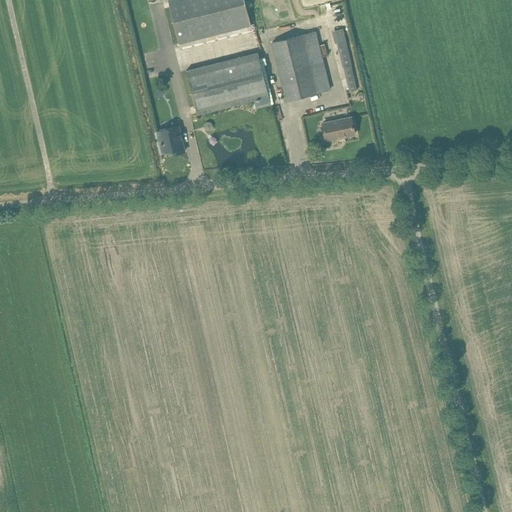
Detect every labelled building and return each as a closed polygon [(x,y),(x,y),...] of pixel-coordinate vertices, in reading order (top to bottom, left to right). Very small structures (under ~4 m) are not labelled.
[(251,25),(249,15),(244,0),(167,0),(177,34),(179,43),(251,25)] [(336,30),(349,92),(358,90),(346,28),(336,30)] [(330,90),(330,89),(316,93),(301,36),(315,32),(272,42),(287,101),(330,90)] [(221,52),(224,61),(236,57),(233,48),(221,52)] [(186,71),(197,114),(254,100),(256,108),(271,105),(258,53),(186,71)] [(160,87),(154,92),(159,97),(165,93),(160,87)] [(355,134),(351,117),(323,124),(326,140),(340,137),(340,136),(343,136),(355,134)] [(204,124),(204,127),(205,130),(209,131),(212,129),(213,126),(211,123),(208,122),(204,124)] [(286,122),(281,123),(284,137),(289,136),(286,122)] [(178,150),(179,153),(185,151),(178,126),(157,131),(163,153),(178,150)]
